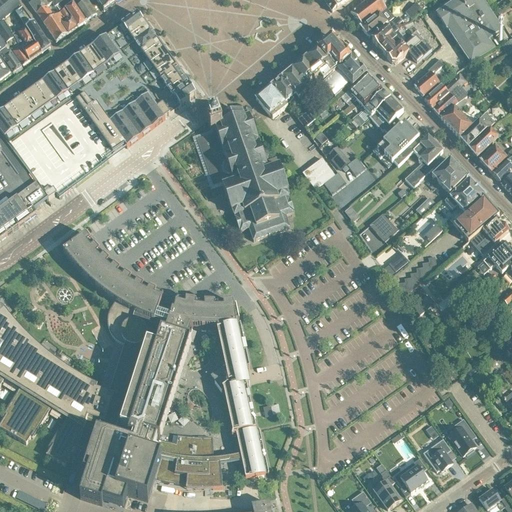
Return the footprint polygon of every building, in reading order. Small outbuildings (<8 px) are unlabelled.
[(21,6),(15,0),(0,0),(0,21),(13,12),(21,6)] [(48,6),(52,3),(56,0),(26,0),(37,14),(47,7),(48,6)] [(58,0),(60,4),(64,11),(66,10),(78,29),(86,23),(73,4),(68,8),(63,0),(58,0)] [(72,0),(88,22),(97,16),(91,8),(86,0),(72,0)] [(113,0),(92,0),(95,0),(98,3),(104,11),(115,3),(113,0)] [(329,0),(324,3),(332,13),(332,14),(338,9),(350,0),(329,0)] [(363,28),(386,10),(379,0),(370,0),(350,15),(363,28)] [(503,32),(481,0),(458,0),(436,14),(447,30),(471,65),(507,41),(501,33),(503,32)] [(500,17),(510,10),(504,1),(494,7),(500,17)] [(411,22),(422,13),(415,5),(404,15),(411,22)] [(53,16),(47,7),(37,14),(57,44),(68,36),(62,27),(62,26),(61,25),(65,22),(60,15),(55,17),(54,15),(53,16)] [(50,49),(30,19),(23,9),(15,14),(22,23),(23,26),(25,29),(26,29),(33,40),(42,55),(50,49)] [(68,36),(78,29),(66,10),(64,11),(60,15),(65,22),(61,25),(62,26),(62,27),(68,36)] [(363,28),(361,29),(369,39),(393,19),(386,10),(363,28)] [(36,88),(0,113),(0,133),(48,202),(57,196),(60,200),(79,185),(108,164),(105,159),(112,154),(113,155),(125,147),(127,150),(140,140),(152,130),(166,121),(165,120),(166,119),(180,109),(196,98),(137,15),(117,30),(56,74),(36,88)] [(395,29),(402,23),(398,18),(392,24),(391,24),(371,42),(392,65),(397,65),(408,55),(417,64),(431,51),(426,46),(424,47),(416,38),(404,49),(393,36),(398,32),(395,29)] [(13,37),(6,27),(2,21),(0,22),(0,34),(6,43),(14,38),(13,37)] [(25,29),(23,26),(15,32),(15,33),(12,34),(15,39),(14,39),(18,44),(19,47),(30,63),(42,55),(33,40),(26,29),(25,29)] [(9,53),(6,50),(7,49),(0,39),(0,56),(1,58),(14,75),(22,69),(16,61),(13,57),(14,57),(10,52),(9,53)] [(340,69),(351,58),(335,40),(329,39),(329,40),(293,70),(301,81),(303,80),(307,85),(313,80),(314,82),(320,77),(323,82),(324,81),(324,82),(333,74),(334,74),(339,69),(340,69)] [(511,44),(511,42),(502,47),(507,57),(511,54),(511,44)] [(23,68),(30,63),(19,47),(12,51),(23,68)] [(0,84),(6,81),(12,76),(14,75),(1,58),(0,56),(0,84)] [(360,68),(351,59),(351,58),(340,69),(339,69),(334,74),(323,85),(338,102),(348,93),(367,75),(360,68)] [(423,98),(430,91),(439,84),(454,76),(441,61),(436,65),(425,75),(427,76),(414,88),(423,98)] [(301,81),(293,70),(282,79),(298,99),(308,91),(310,94),(324,82),(324,81),(323,82),(320,77),(314,82),(313,80),(307,85),(303,80),(301,81)] [(350,107),(375,84),(367,75),(348,93),(352,98),(346,104),(350,107)] [(424,101),(432,111),(457,88),(459,90),(464,86),(466,83),(459,75),(448,85),(450,86),(445,90),(441,86),(431,94),(424,101)] [(298,99),(282,79),(272,88),(286,105),(294,98),(296,101),(298,99)] [(364,111),(383,93),(375,84),(350,107),(353,111),(359,105),(364,111)] [(273,120),(288,107),(286,105),(272,88),(256,101),(262,108),(271,118),(273,120)] [(457,88),(432,111),(441,120),(458,105),(460,103),(467,99),(461,92),(459,90),(457,88)] [(364,111),(358,117),(365,125),(370,121),(370,120),(372,119),(373,117),(373,116),(390,100),(383,93),(364,111)] [(372,119),(370,120),(370,121),(383,134),(384,133),(388,137),(393,132),(393,131),(400,124),(396,120),(403,113),(390,100),(373,116),(373,117),(372,119)] [(458,105),(441,120),(451,131),(458,124),(456,122),(462,117),(458,113),(463,107),(460,103),(458,105)] [(458,124),(451,131),(459,140),(472,128),(480,120),(478,118),(470,125),(465,121),(470,117),(471,118),(478,112),(474,106),(462,117),(456,122),(458,124)] [(253,129),(250,119),(252,116),(251,111),(246,108),(242,111),(241,115),(220,122),(219,119),(218,117),(217,118),(209,121),(209,120),(207,121),(208,123),(211,131),(210,131),(211,133),(212,132),(213,135),(198,141),(213,187),(223,184),(224,187),(223,187),(231,213),(233,212),(234,218),(235,218),(240,233),(249,230),(254,242),(289,229),(285,217),(295,214),(289,198),(290,198),(288,193),(289,193),(280,167),(268,171),(265,162),(266,161),(267,160),(268,159),(268,158),(268,157),(268,156),(268,155),(268,154),(267,153),(266,152),(265,151),(263,151),(262,151),(261,151),(253,129)] [(313,118),(308,112),(298,121),(304,130),(315,121),(314,118),(313,118)] [(468,149),(475,142),(487,131),(495,124),(486,114),(484,116),(480,120),(472,128),(459,140),(468,149)] [(396,131),(373,153),(381,161),(388,169),(393,165),(394,164),(418,140),(419,140),(404,124),(396,131)] [(476,159),(484,152),(498,139),(490,131),(469,150),(476,159)] [(0,242),(8,237),(12,234),(14,233),(18,230),(19,229),(25,225),(30,221),(37,216),(34,212),(37,210),(48,202),(0,133),(0,242)] [(418,140),(394,164),(398,169),(410,157),(414,154),(415,156),(424,164),(406,182),(413,190),(420,184),(419,184),(434,169),(431,166),(442,154),(443,154),(428,139),(422,145),(418,140)] [(511,151),(505,157),(495,146),(479,161),(492,176),(508,160),(509,161),(511,158),(511,151)] [(315,159),(318,156),(311,148),(308,151),(315,159)] [(337,148),(329,155),(333,160),(331,161),(340,171),(341,170),(350,162),(337,148)] [(508,160),(492,176),(500,184),(507,177),(511,172),(511,158),(509,161),(508,160)] [(314,190),(334,176),(321,159),(302,173),(314,190)] [(357,160),(352,164),(361,175),(366,171),(357,160)] [(450,161),(432,178),(450,196),(467,179),(450,161)] [(352,164),(347,167),(356,178),(361,175),(352,164)] [(338,175),(333,178),(342,190),(346,186),(338,175)] [(511,176),(509,179),(502,186),(511,196),(511,176)] [(333,179),(329,182),(337,193),(342,190),(333,178),(333,179)] [(478,205),(484,200),(486,198),(469,181),(445,203),(453,211),(457,207),(462,212),(450,222),(454,226),(466,216),(478,205)] [(328,182),(324,186),(332,197),(336,194),(337,193),(329,182),(328,182)] [(404,190),(398,195),(402,199),(406,195),(407,194),(404,191),(404,190)] [(504,213),(489,198),(485,202),(484,200),(478,205),(466,216),(454,226),(469,244),(482,233),(496,220),(504,213)] [(381,217),(370,227),(385,244),(397,234),(381,217)] [(491,251),(502,241),(509,235),(508,234),(509,232),(505,228),(503,228),(496,220),(482,233),(488,239),(484,243),(491,251)] [(71,244),(62,250),(64,252),(63,253),(66,257),(68,260),(71,264),(74,267),(77,271),(79,273),(81,275),(84,278),(86,280),(88,282),(91,285),(93,287),(96,289),(98,291),(101,293),(104,295),(106,298),(109,300),(112,302),(115,303),(111,311),(109,314),(108,317),(108,320),(108,323),(108,327),(109,330),(110,333),(111,335),(112,336),(113,338),(114,339),(115,341),(117,343),(120,344),(122,345),(125,346),(128,347),(129,347),(132,348),(135,348),(138,347),(140,346),(144,344),(146,342),(148,340),(149,337),(185,348),(189,349),(191,345),(191,343),(189,343),(188,343),(192,329),(189,328),(190,327),(214,329),(217,329),(218,332),(217,332),(217,333),(224,365),(225,367),(211,378),(221,393),(223,392),(224,393),(225,400),(229,416),(229,418),(233,434),(232,438),(233,439),(233,437),(236,437),(238,444),(240,455),(241,460),(242,465),(246,480),(249,479),(255,478),(265,476),(269,475),(260,432),(257,432),(256,429),(247,387),(239,388),(238,383),(244,382),(245,382),(245,381),(246,380),(246,379),(245,379),(245,378),(244,377),(243,377),(241,378),(241,376),(240,373),(246,371),(249,371),(250,371),(249,369),(248,364),(248,362),(247,356),(246,355),(245,350),(245,349),(244,343),(243,342),(242,336),(242,334),(241,329),(240,327),(239,323),(239,322),(238,316),(238,315),(236,309),(236,308),(235,308),(234,308),(234,305),(233,305),(233,304),(225,305),(223,305),(215,305),(214,305),(206,305),(205,305),(198,304),(197,304),(195,304),(187,302),(186,302),(177,300),(175,306),(175,307),(175,309),(174,312),(172,311),(171,317),(170,316),(170,318),(158,314),(160,307),(161,305),(161,303),(162,299),(163,296),(158,294),(154,293),(150,291),(149,290),(145,288),(142,287),(138,284),(137,284),(133,282),(130,279),(126,277),(125,276),(122,274),(118,271),(115,268),(114,268),(111,265),(108,262),(105,259),(104,258),(101,255),(98,252),(95,249),(94,248),(92,244),(89,241),(86,236),(81,240),(73,246),(71,244)] [(511,253),(505,245),(484,264),(490,271),(495,267),(502,275),(511,266),(511,253)] [(431,276),(437,271),(435,259),(428,260),(429,264),(431,276)] [(425,281),(431,276),(429,264),(422,265),(423,269),(425,281)] [(419,287),(425,281),(423,269),(416,270),(417,274),(419,287)] [(413,291),(419,287),(417,274),(410,276),(411,280),(413,291)] [(492,284),(497,280),(494,276),(488,280),(492,284)] [(407,297),(413,291),(411,280),(404,281),(405,284),(407,297)] [(404,299),(405,298),(407,297),(405,284),(394,286),(404,299)] [(420,317),(435,304),(428,297),(413,309),(420,317)] [(0,388),(4,382),(19,392),(8,410),(1,420),(3,422),(0,426),(0,430),(26,446),(31,439),(33,440),(40,429),(51,411),(66,421),(55,439),(48,450),(50,451),(46,457),(65,467),(70,459),(73,461),(74,461),(84,430),(101,435),(114,396),(109,394),(110,393),(102,390),(101,392),(100,391),(96,390),(97,387),(94,385),(90,383),(86,381),(83,379),(79,377),(77,376),(75,374),(73,373),(71,372),(69,371),(62,366),(61,366),(59,364),(58,366),(47,358),(48,356),(46,354),(47,354),(39,348),(35,344),(33,342),(30,339),(28,337),(25,334),(23,332),(21,330),(19,328),(17,325),(15,323),(13,321),(10,317),(8,315),(7,313),(5,311),(3,309),(1,306),(0,307),(0,388)] [(101,435),(99,441),(160,460),(165,443),(160,441),(161,440),(165,427),(165,426),(169,413),(169,412),(173,400),(174,398),(178,386),(178,385),(182,372),(182,371),(186,358),(187,357),(189,349),(185,348),(149,337),(148,340),(146,342),(144,344),(140,346),(138,347),(135,348),(132,348),(129,347),(114,396),(101,435)] [(454,384),(458,381),(452,371),(447,374),(454,384)] [(449,401),(444,404),(448,409),(453,406),(449,401)] [(271,407),(263,408),(265,418),(273,417),(281,415),(279,405),(271,407)] [(461,430),(449,439),(463,458),(466,456),(467,457),(474,452),(473,451),(476,449),(471,442),(468,438),(473,434),(463,421),(458,425),(461,430)] [(431,428),(426,431),(430,436),(435,433),(431,428)] [(83,492),(80,500),(82,501),(87,502),(102,507),(103,505),(123,511),(128,497),(148,503),(152,491),(154,485),(155,482),(158,483),(161,483),(164,484),(167,485),(171,485),(174,486),(177,486),(180,487),(183,487),(186,487),(186,489),(186,490),(187,490),(195,491),(196,491),(204,491),(205,491),(205,492),(205,497),(210,497),(211,497),(213,497),(213,493),(213,491),(217,491),(223,490),(222,486),(222,482),(221,468),(224,468),(229,467),(233,467),(239,466),(242,465),(241,460),(238,461),(232,462),(228,462),(223,463),(220,463),(220,458),(214,459),(213,440),(207,440),(201,441),(195,440),(189,440),(183,439),(177,437),(175,446),(165,443),(160,460),(99,441),(83,492)] [(443,441),(423,455),(436,474),(440,472),(441,473),(453,465),(446,456),(451,452),(443,441)] [(419,460),(394,479),(401,489),(405,487),(411,495),(423,487),(429,483),(424,476),(423,477),(422,475),(427,471),(419,460)] [(383,479),(370,488),(387,511),(401,503),(390,488),(395,484),(386,472),(382,466),(379,468),(383,474),(381,476),(383,479)] [(505,508),(498,499),(492,491),(479,501),(486,511),(488,511),(497,506),(500,511),(505,508)] [(19,492),(16,499),(42,511),(46,505),(19,492)] [(356,508),(351,511),(367,511),(365,509),(371,504),(363,493),(352,502),(356,508)]
